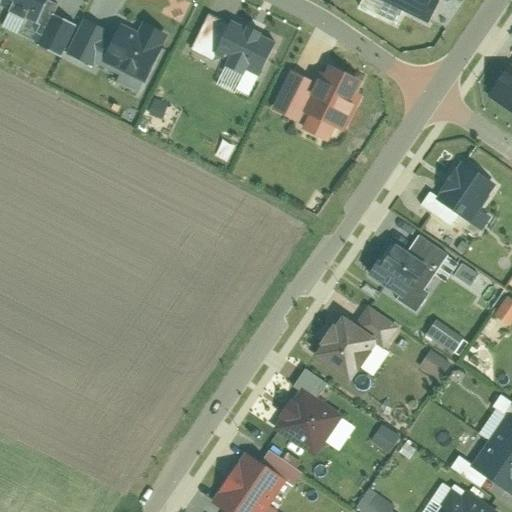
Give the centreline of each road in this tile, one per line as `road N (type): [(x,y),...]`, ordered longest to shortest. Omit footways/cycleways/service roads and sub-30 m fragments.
road 1 (residential): [(150,511),(436,96)]
road 2 (residential): [(283,0),(436,96)]
